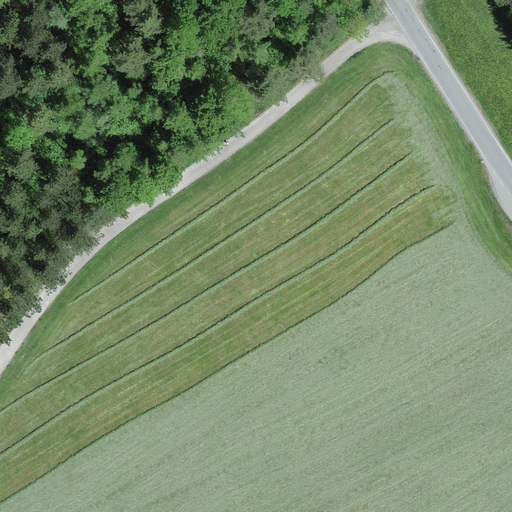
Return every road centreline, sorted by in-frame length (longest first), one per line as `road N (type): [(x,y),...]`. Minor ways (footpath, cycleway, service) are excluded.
road 1 (track): [(0,356),(106,247),(322,78),(417,23)]
road 2 (unclassified): [(511,181),(401,0)]
